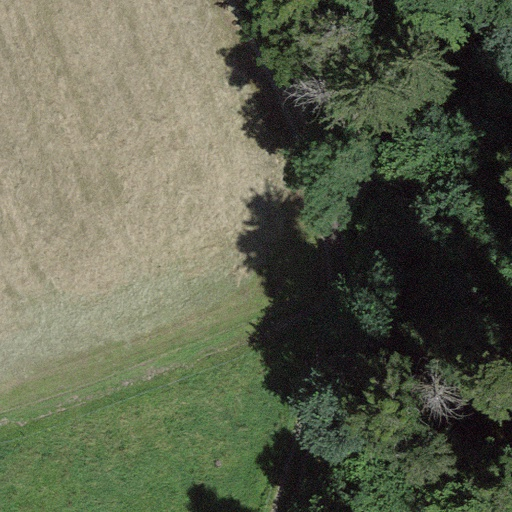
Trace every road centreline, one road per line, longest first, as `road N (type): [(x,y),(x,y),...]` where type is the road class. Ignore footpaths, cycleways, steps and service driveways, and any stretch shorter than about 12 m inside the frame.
road 1 (track): [(0,412),(322,274),(249,73)]
road 2 (track): [(322,274),(329,390),(292,511)]
